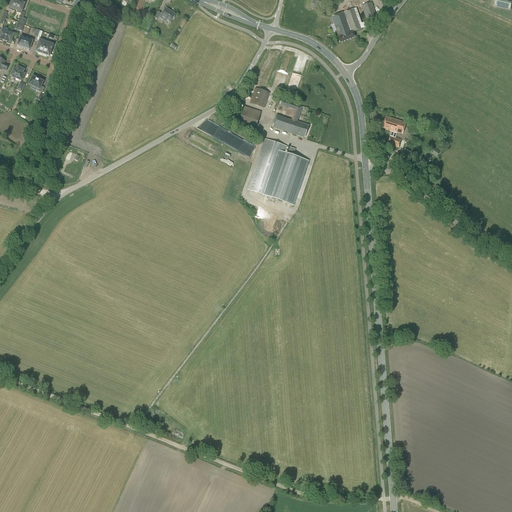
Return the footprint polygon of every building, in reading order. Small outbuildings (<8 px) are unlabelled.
[(15,10),(18,1),(14,0),(11,0),(9,10),(15,12),(15,10)] [(139,14),(144,1),(143,1),(143,0),(139,0),(134,12),(139,14)] [(320,13),(324,4),(314,0),(313,0),(310,9),(320,13)] [(510,10),(511,3),(508,2),(508,1),(504,0),(495,0),(494,7),(510,10)] [(18,1),(15,10),(18,11),(17,12),(21,14),(24,4),(18,1)] [(367,22),(377,18),(371,3),(361,6),(367,22)] [(170,23),(175,15),(166,8),(159,18),(165,22),(166,20),(170,23)] [(361,23),(356,8),(331,18),(340,43),(355,38),(353,33),(366,28),(364,22),(361,23)] [(8,32),(4,41),(7,42),(6,43),(10,45),(14,35),(8,32)] [(23,49),(27,38),(20,36),(16,47),(23,49)] [(33,41),(27,38),(23,49),(30,51),(33,41)] [(42,56),(46,43),(40,41),(36,52),(39,53),(38,54),(42,56)] [(46,43),(42,56),(46,57),(46,56),(49,57),(53,45),(46,43)] [(6,71),(8,65),(4,64),(5,61),(0,59),(0,70),(1,71),(2,69),(6,71)] [(24,70),(17,67),(16,70),(14,69),(10,76),(11,77),(11,78),(15,80),(15,79),(19,80),(18,81),(21,82),(24,74),(22,74),(24,70)] [(41,93),(43,89),(41,87),(44,82),(32,76),(28,85),(31,86),(30,88),(35,91),(36,89),(38,90),(38,92),(41,93)] [(25,85),(20,83),(16,90),(21,92),(25,85)] [(264,109),(269,93),(255,88),(249,104),(264,109)] [(297,122),(302,107),(281,100),(279,105),(294,110),(291,120),(277,115),(273,127),(304,138),(308,126),(297,122)] [(254,132),(261,112),(243,106),(237,127),(254,132)] [(392,131),(397,133),(402,135),(406,123),(386,117),(382,128),(392,131)] [(397,133),(392,131),(387,145),(398,148),(400,139),(395,138),(397,133)] [(216,154),(220,149),(193,133),(189,139),(191,140),(193,138),(195,139),(194,141),(197,143),(198,142),(202,144),(201,146),(216,154)] [(294,206),(309,161),(293,156),(295,150),(289,148),(287,154),(285,153),(287,147),(264,139),(247,190),(294,206)] [(436,157),(440,153),(432,147),(428,152),(436,157)] [(409,160),(412,153),(404,149),(401,157),(409,160)] [(270,235),(272,234),(273,234),(275,234),(276,233),(277,232),(278,230),(279,229),(279,228),(280,226),(280,225),(279,223),(279,222),(278,220),(277,219),(276,218),(275,218),(273,217),(272,217),(270,217),(269,217),(267,217),(266,218),(265,219),(264,220),(263,221),(262,223),(262,224),(262,226),(262,227),(262,229),(263,230),(264,231),(265,232),(266,233),(267,234),(269,234),(270,235)]
